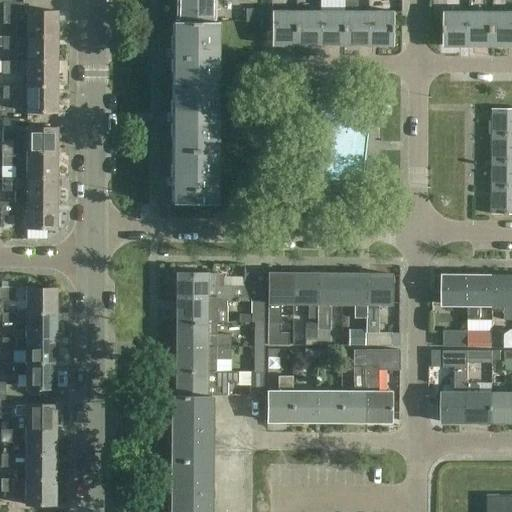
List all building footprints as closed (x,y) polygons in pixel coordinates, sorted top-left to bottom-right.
[(178,0),(179,21),(212,21),(212,0),(178,0)] [(16,37),(57,37),(57,11),(27,11),(27,12),(23,12),(23,3),(4,3),(4,24),(16,24),(16,37)] [(261,10),(245,10),(245,23),(261,23),(261,10)] [(271,46),(296,46),(296,11),(271,11),(271,46)] [(320,12),(296,11),(296,46),(320,46),(320,12)] [(344,12),(320,12),(320,46),(344,46),(344,12)] [(368,12),(344,12),(344,46),(368,46),(368,12)] [(368,12),(368,46),(393,46),(393,12),(368,12)] [(445,46),(469,46),(469,12),(445,12),(445,46)] [(469,46),(493,46),(493,12),(469,12),(469,46)] [(493,46),(511,46),(511,12),(493,12),(493,46)] [(172,21),(172,82),(217,82),(218,21),(212,21),(179,21),(172,21)] [(57,62),(57,37),(16,37),(0,36),(0,45),(4,46),(4,50),(27,50),(27,62),(57,62)] [(27,62),(17,62),(0,61),(0,72),(3,72),(3,75),(27,75),(27,86),(57,87),(57,62),(27,62)] [(172,82),(172,142),(217,143),(217,82),(172,82)] [(57,112),(57,87),(27,86),(27,87),(17,87),(4,86),(3,99),(17,99),(27,99),(26,112),(57,112)] [(492,136),(511,135),(511,108),(492,109),(492,136)] [(16,153),(56,153),(56,128),(3,128),(3,141),(16,141),(16,153)] [(511,161),(511,135),(492,136),(492,162),(511,161)] [(217,143),(172,142),(172,203),(217,203),(217,143)] [(56,178),(56,153),(16,153),(3,153),(3,166),(16,166),(16,178),(56,178)] [(511,188),(511,161),(492,162),(492,188),(511,188)] [(56,203),(56,178),(16,178),(3,178),(3,190),(16,190),(16,203),(56,203)] [(511,188),(492,188),(492,215),(511,214),(511,188)] [(3,215),(26,215),(26,228),(56,228),(56,203),(16,203),(0,202),(0,227),(3,227),(3,215)] [(177,272),(176,298),(226,299),(251,299),(264,299),(264,273),(244,273),(244,286),(222,286),(223,282),(216,282),(216,273),(177,272)] [(292,304),(292,274),(268,274),(268,337),(267,337),(267,345),(288,345),(288,332),(279,332),(280,304),(292,304)] [(317,274),(292,274),(292,304),(308,304),(308,318),(317,318),(317,274)] [(317,329),(317,346),(329,346),(329,304),(341,304),(341,274),(317,274),(317,318),(317,329)] [(366,274),(341,274),(341,304),(353,304),(353,317),(366,317),(366,274)] [(366,274),(366,317),(366,329),(366,346),(391,346),(391,333),(378,333),(378,304),(391,304),(392,274),(366,274)] [(468,305),(469,275),(443,275),(443,304),(468,305)] [(493,305),(493,275),(469,275),(468,305),(468,319),(481,319),(481,305),(493,305)] [(511,275),(493,275),(493,305),(493,310),(505,310),(505,319),(511,318),(511,275)] [(0,313),(2,313),(2,301),(16,301),(16,288),(0,288),(0,313)] [(26,314),(56,314),(56,288),(26,288),(26,314)] [(226,299),(176,298),(176,322),(216,322),(226,322),(226,299)] [(263,323),(264,299),(251,299),(251,315),(239,314),(239,321),(255,321),(255,323),(263,323)] [(56,338),(56,314),(26,314),(2,314),(2,313),(0,313),(0,321),(2,322),(2,326),(26,326),(26,338),(56,338)] [(176,322),(176,346),(230,347),(230,334),(216,334),(216,322),(176,322)] [(255,323),(255,348),(263,348),(263,323),(255,323)] [(444,346),(456,346),(468,346),(468,330),(454,330),(454,324),(444,324),(444,346)] [(305,329),(304,346),(317,346),(317,329),(305,329)] [(348,346),(354,346),(366,346),(366,329),(348,329),(348,346)] [(492,330),(468,330),(468,346),(492,346),(492,330)] [(2,351),(26,351),(26,363),(56,363),(56,338),(26,338),(2,338),(2,351)] [(233,343),(233,362),(252,362),(252,343),(233,343)] [(176,346),(176,371),(215,372),(215,370),(215,359),(230,359),(230,347),(176,346)] [(263,372),(263,348),(255,348),(254,372),(263,372)] [(280,357),(280,349),(267,349),(267,357),(280,357)] [(304,358),(317,358),(317,349),(304,349),(304,358)] [(329,349),(317,349),(317,358),(329,358),(329,349)] [(353,391),(340,391),(340,422),(365,422),(366,350),(353,350),(353,391)] [(399,350),(366,350),(365,422),(390,422),(391,391),(377,391),(377,370),(399,370),(399,350)] [(455,367),(455,392),(443,392),(442,422),(468,422),(468,382),(468,359),(468,351),(444,350),(444,367),(455,367)] [(492,351),(480,351),(468,351),(468,359),(480,359),(480,360),(492,360),(492,351)] [(501,351),(492,351),(492,360),(500,360),(501,351)] [(56,389),(56,363),(26,363),(2,363),(2,376),(26,376),(26,389),(56,389)] [(211,395),(225,395),(226,382),(238,383),(238,370),(215,370),(215,372),(176,371),(176,395),(176,396),(206,396),(206,395),(211,395)] [(254,372),(250,372),(249,396),(263,396),(263,372),(254,372)] [(279,376),(278,391),(267,391),(267,422),(292,422),(292,391),(292,376),(279,376)] [(492,422),(492,392),(480,392),(480,385),(477,382),(468,382),(468,422),(477,422),(479,425),(489,425),(491,422),(492,422)] [(317,391),(292,391),(292,422),(316,422),(317,391)] [(340,391),(317,391),(316,422),(340,422),(340,391)] [(511,392),(492,392),(492,422),(511,422),(511,392)] [(171,395),(170,460),(211,460),(211,395),(206,395),(206,396),(176,396),(176,395),(171,395)] [(4,404),(4,396),(0,396),(0,417),(15,417),(26,417),(26,430),(56,430),(56,404),(26,404),(4,404)] [(56,430),(26,430),(15,430),(2,430),(2,443),(26,443),(26,455),(56,455),(56,430)] [(26,467),(26,479),(26,480),(56,480),(56,455),(26,455),(2,455),(2,467),(26,467)] [(210,511),(211,460),(170,460),(170,511),(210,511)] [(56,505),(56,480),(26,480),(26,479),(2,479),(2,492),(25,492),(25,505),(56,505)] [(511,511),(511,495),(487,495),(487,511),(511,511)]
